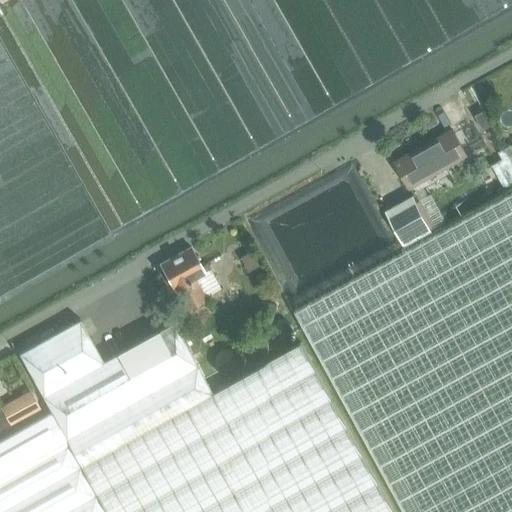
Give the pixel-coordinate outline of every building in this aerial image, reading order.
[(484,131),(493,126),(484,111),(476,116),(484,131)] [(410,188),(467,157),(452,131),(395,162),(410,188)] [(503,159),(493,165),(506,188),(511,184),(511,147),(511,145),(502,150),(499,152),(503,159)] [(511,511),(511,189),(505,193),(433,233),(293,312),(404,511),(511,511)] [(413,197),(386,211),(406,246),(433,231),(413,197)] [(168,279),(185,310),(221,290),(210,270),(204,273),(191,248),(155,268),(163,282),(168,279)] [(259,299),(255,316),(274,321),(278,304),(259,299)] [(0,482),(64,447),(76,469),(212,393),(189,353),(173,323),(102,362),(82,325),(79,320),(19,354),(51,412),(0,440),(0,482)] [(0,511),(394,511),(310,359),(301,344),(212,393),(76,469),(64,447),(0,482),(0,511)] [(30,391),(0,407),(0,430),(10,425),(40,409),(30,391)]
